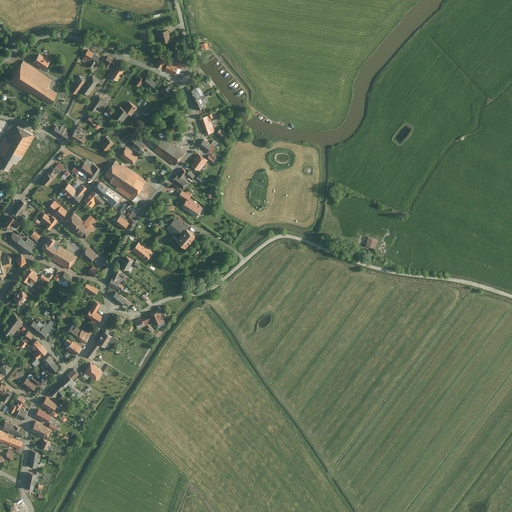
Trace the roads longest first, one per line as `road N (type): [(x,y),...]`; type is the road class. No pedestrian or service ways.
road 1 (residential): [(511,296),(372,268),(284,237),(209,291),(135,315),(108,306)]
road 2 (residential): [(120,57),(60,35),(0,65)]
